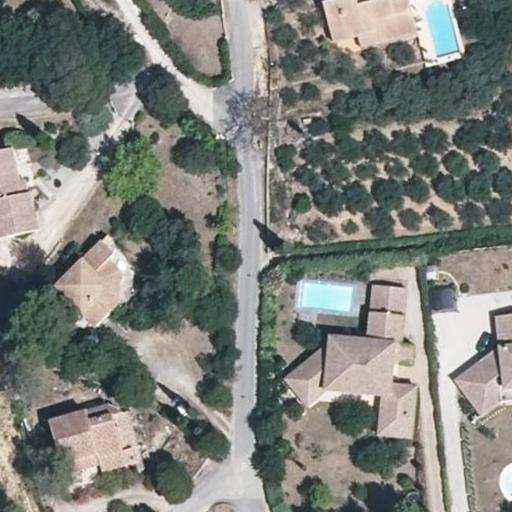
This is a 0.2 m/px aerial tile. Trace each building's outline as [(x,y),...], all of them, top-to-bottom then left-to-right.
[(334,43),(358,37),(374,32),(378,44),(417,33),(407,0),(376,0),(370,1),(369,0),(337,0),(323,4),(334,43)] [(374,32),(358,37),(361,48),(378,44),(374,32)] [(18,194),(15,180),(8,147),(0,148),(0,235),(35,229),(28,191),(25,192),(18,194)] [(22,178),(15,180),(18,194),(25,192),(22,178)] [(113,256),(100,244),(55,288),(95,327),(119,303),(121,272),(109,260),(113,256)] [(331,339),(330,345),(328,362),(313,359),(287,381),(303,402),(320,388),(326,387),(327,389),(326,391),(384,396),(390,397),(389,414),(416,416),(418,388),(394,386),(394,378),(386,377),(388,363),(395,363),(411,364),(413,346),(402,344),(406,289),(374,287),(369,342),(331,339)] [(511,311),(499,312),(502,345),(507,345),(508,359),(484,362),(482,360),(458,376),(481,412),(501,400),(503,398),(502,387),(511,385),(511,311)] [(328,362),(330,345),(313,359),(328,362)] [(507,345),(502,345),(482,360),(484,362),(508,359),(507,345)] [(394,378),(395,363),(388,363),(386,377),(394,378)] [(511,385),(502,387),(503,398),(501,400),(502,402),(511,401),(511,385)] [(320,388),(303,402),(307,408),(326,391),(327,389),(326,387),(320,388)] [(390,397),(384,396),(380,434),(414,438),(416,416),(389,414),(390,397)] [(50,423),(62,465),(98,457),(100,464),(125,457),(113,414),(107,412),(105,408),(93,409),(50,423)] [(125,457),(100,464),(103,473),(136,462),(123,417),(113,414),(125,457)] [(98,457),(62,465),(65,474),(100,464),(98,457)]
